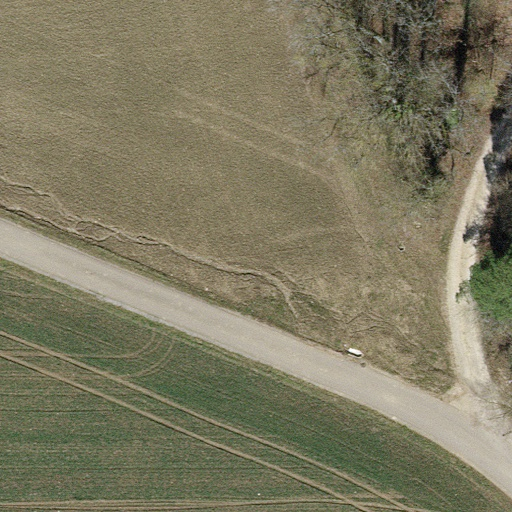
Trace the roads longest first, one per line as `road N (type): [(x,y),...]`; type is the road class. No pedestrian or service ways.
road 1 (track): [(500,452),(424,409),(0,233)]
road 2 (track): [(500,452),(466,341),(453,241)]
road 3 (track): [(453,241),(511,97)]
